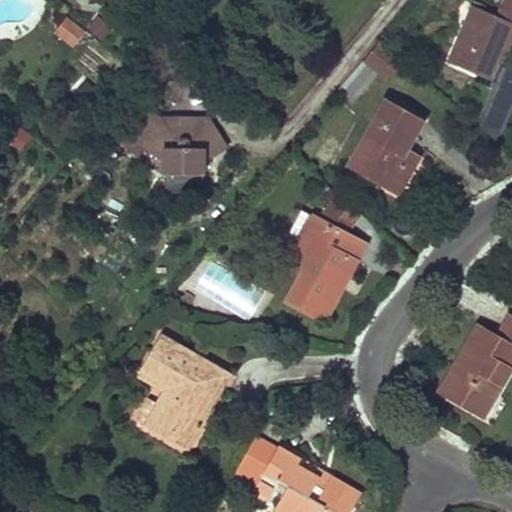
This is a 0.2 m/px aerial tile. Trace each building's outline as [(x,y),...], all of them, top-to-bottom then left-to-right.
[(511,0),(504,0),(498,17),(473,6),(449,62),(494,81),(501,63),(511,41),(511,0)] [(52,29),(73,45),(86,28),(64,12),(52,29)] [(96,14),(88,28),(105,38),(113,25),(96,14)] [(501,63),(509,66),(511,58),(511,41),(501,63)] [(364,60),(387,79),(401,61),(379,42),(364,60)] [(424,120),(386,99),(348,167),(397,195),(412,168),(401,161),(408,148),(424,120)] [(145,109),(127,138),(142,148),(165,162),(165,174),(204,175),(204,163),(226,150),(208,119),(184,119),(178,129),(162,119),(145,109)] [(162,119),(178,129),(184,119),(162,119)] [(138,156),(142,148),(127,138),(122,146),(138,156)] [(401,161),(412,168),(420,155),(408,148),(401,161)] [(204,175),(165,174),(165,192),(204,192),(204,175)] [(339,195),(319,220),(344,233),(360,213),(339,195)] [(288,258),(297,263),(319,220),(301,210),(289,232),(299,237),(288,258)] [(305,267),(287,301),(325,321),(341,290),(333,286),(348,257),(356,262),(366,244),(344,233),(319,220),(297,263),(305,267)] [(333,286),(341,290),(356,262),(348,257),(333,286)] [(511,317),(510,316),(497,337),(478,326),(458,360),(462,362),(444,394),(477,413),(488,395),(494,399),(511,367),(511,317)] [(458,360),(439,391),(444,394),(462,362),(458,360)] [(204,395),(216,401),(231,374),(219,368),(204,395)] [(488,395),(477,413),(483,417),(494,399),(488,395)] [(136,419),(150,427),(162,406),(148,398),(136,419)] [(259,482),(277,450),(256,438),(234,476),(255,488),(259,482)] [(277,450),(259,482),(273,490),(280,478),(290,484),(279,503),(280,503),(294,511),(350,511),(361,494),(331,477),(326,486),(318,481),(320,478),(297,466),(301,460),(278,447),(277,450)] [(331,477),(301,460),(297,466),(320,478),(318,481),(326,486),(331,477)] [(275,511),(294,511),(280,503),(275,511)]
